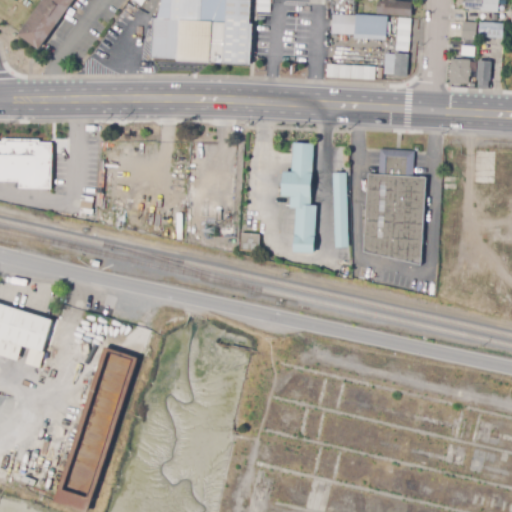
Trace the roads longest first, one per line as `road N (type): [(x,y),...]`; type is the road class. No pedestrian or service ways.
road 1 (residential): [(0,252),(511,367)]
road 2 (primary): [(0,101),(245,100),(511,116)]
